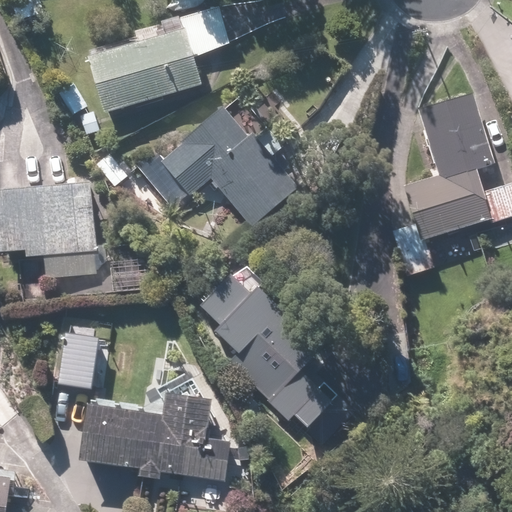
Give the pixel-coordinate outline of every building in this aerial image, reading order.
[(92,58),(108,111),(206,83),(197,53),(232,43),(221,6),(138,30),(142,43),(92,58)] [(81,85),(61,95),(72,117),(92,108),(81,85)] [(411,187),(428,239),(494,219),(477,168),(497,162),(476,95),(424,111),(445,177),(411,187)] [(299,193),(229,105),(164,157),(192,193),(214,175),(255,227),(299,193)] [(96,110),(76,120),(85,140),(105,130),(96,110)] [(117,154),(101,165),(116,188),(132,177),(117,154)] [(95,183),(1,190),(2,195),(0,195),(0,239),(5,239),(6,252),(33,250),(33,256),(100,251),(95,183)] [(239,265),(200,304),(222,326),(212,336),(311,431),(338,403),(306,372),(326,350),(239,265)] [(95,405),(87,459),(230,479),(236,443),(208,439),(213,401),(173,395),(170,416),(95,405)] [(12,511),(18,477),(0,474),(0,511),(12,511)]
